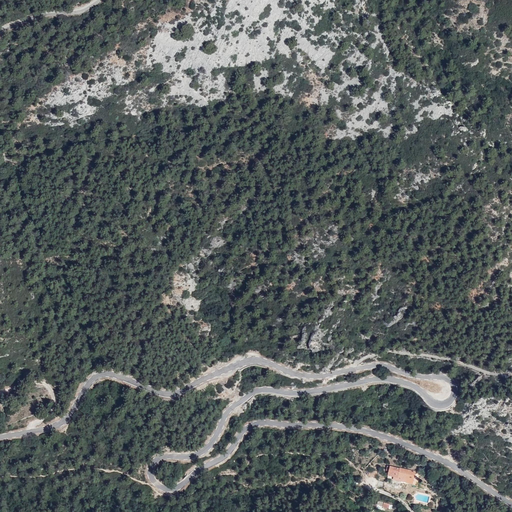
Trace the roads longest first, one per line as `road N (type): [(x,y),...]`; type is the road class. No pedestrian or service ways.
road 1 (tertiary): [(0,436),(63,421),(103,373),(171,394),(252,359),(312,376),(383,364),(447,378),(454,391),(446,402),(386,378),(296,392),(257,389),(228,409),(203,451),(153,460),(154,480),(177,487),(255,423),(334,424),(436,457),(511,503)]
road 2 (track): [(511,374),(382,351),(347,369)]
